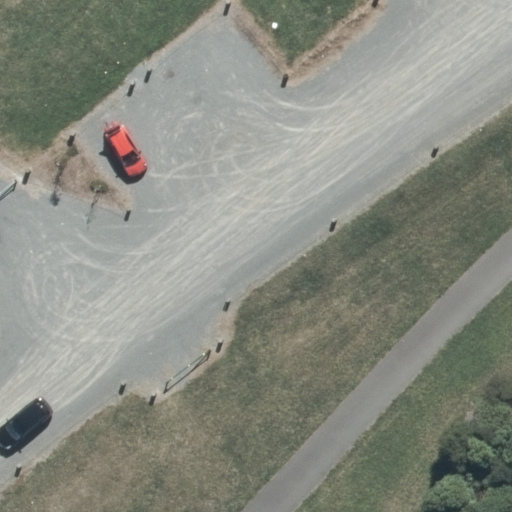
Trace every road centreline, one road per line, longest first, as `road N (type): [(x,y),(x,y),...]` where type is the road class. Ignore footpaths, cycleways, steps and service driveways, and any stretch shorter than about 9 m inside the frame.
road 1 (track): [(489,0),(368,95),(0,420)]
road 2 (track): [(117,316),(0,195)]
